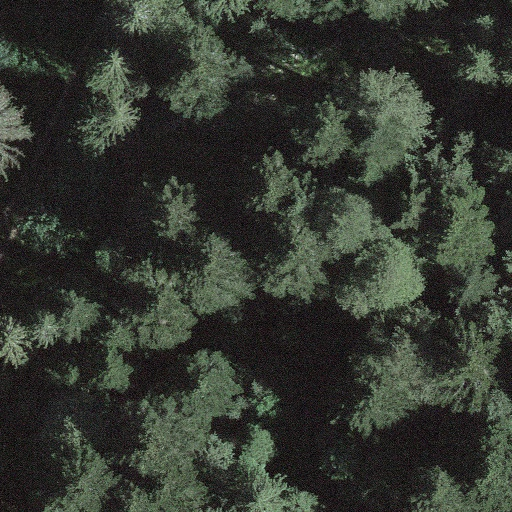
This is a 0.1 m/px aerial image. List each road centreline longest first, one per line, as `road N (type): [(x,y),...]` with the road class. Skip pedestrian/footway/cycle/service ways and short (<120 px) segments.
road 1 (track): [(0,298),(78,242),(197,128),(293,76),(458,37),(511,5)]
road 2 (track): [(0,239),(122,0)]
